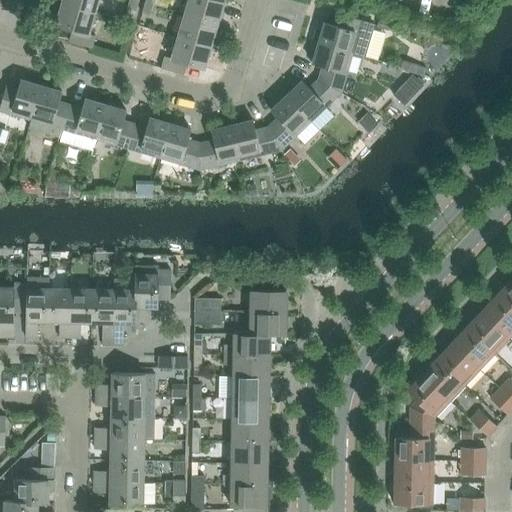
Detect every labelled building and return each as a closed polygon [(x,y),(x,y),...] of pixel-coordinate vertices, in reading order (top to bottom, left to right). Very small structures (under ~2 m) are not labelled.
[(97,0),(62,0),(62,2),(94,12),(97,0)] [(128,0),(126,9),(135,11),(138,1),(134,0),(128,0)] [(187,0),(184,15),(217,24),(223,2),(214,0),(187,0)] [(94,12),(62,2),(55,25),(72,30),(68,42),(91,48),(95,37),(88,35),(94,12)] [(153,6),(144,3),(141,13),(150,16),(153,6)] [(315,42),(318,43),(352,53),(364,57),(373,24),(337,14),(334,25),(324,22),(322,29),(319,28),(315,31),(313,38),(315,42)] [(184,15),(177,36),(210,46),(217,24),(184,15)] [(177,36),(171,59),(164,57),(160,69),(183,75),(187,64),(204,69),(210,46),(177,36)] [(322,67),(318,79),(340,93),(352,53),(318,43),(311,64),(322,67)] [(301,81),(285,96),(310,122),(340,93),(318,79),(308,89),(301,81)] [(0,104),(0,111),(30,120),(41,86),(20,80),(17,90),(5,87),(0,104)] [(28,128),(60,138),(63,130),(70,106),(58,102),(61,92),(41,86),(30,120),(28,128)] [(277,118),(268,127),(280,151),(310,122),(285,96),(270,111),(277,118)] [(63,130),(95,139),(105,105),(84,99),(81,109),(70,106),(63,130)] [(95,139),(127,149),(134,125),(123,121),(126,111),(105,105),(95,139)] [(127,149),(159,158),(170,124),(149,118),(146,128),(134,125),(127,149)] [(252,120),(231,125),(240,160),(280,151),(268,127),(255,131),(252,120)] [(170,124),(159,158),(199,170),(200,144),(187,140),(190,130),(170,124)] [(200,144),(199,170),(240,160),(231,125),(210,130),(213,141),(200,144)] [(136,307),(135,323),(145,324),(145,308),(157,308),(158,299),(170,299),(170,270),(158,270),(157,275),(134,274),(134,280),(134,290),(135,290),(134,308),(136,307)] [(134,280),(113,280),(113,290),(112,346),(123,346),(124,323),(135,323),(136,307),(134,308),(135,290),(134,290),(134,280)] [(511,281),(511,280),(496,296),(511,310),(511,281)] [(14,312),(25,313),(26,288),(26,284),(14,283),(13,288),(0,287),(0,336),(13,337),(14,312)] [(37,322),(48,322),(49,289),(26,288),(25,313),(25,337),(37,338),(37,322)] [(58,338),(69,338),(70,289),(49,289),(48,322),(59,322),(58,338)] [(80,322),(91,323),(92,290),(70,289),(69,338),(80,338),(80,322)] [(101,345),(112,346),(113,290),(92,290),(91,323),(102,323),(101,345)] [(251,290),(250,312),(285,313),(285,291),(251,290)] [(481,312),(509,338),(511,334),(511,310),(496,296),(481,312)] [(194,299),(194,311),(220,312),(220,299),(194,299)] [(194,311),(194,324),(220,324),(220,312),(194,311)] [(250,312),(250,333),(250,334),(269,335),(285,336),(285,313),(250,312)] [(466,328),(494,354),(509,338),(481,312),(466,328)] [(466,328),(451,343),(479,370),(494,354),(466,328)] [(194,355),(202,355),(202,342),(202,333),(194,333),(194,342),(194,355)] [(234,333),(233,356),(268,356),(269,335),(250,334),(250,333),(234,333)] [(451,343),(436,359),(464,385),(479,370),(451,343)] [(193,367),(201,368),(202,355),(194,355),(193,367)] [(158,369),(187,369),(187,356),(158,356),(158,369)] [(233,356),(233,377),(268,378),(268,356),(233,356)] [(422,375),(450,401),(464,385),(436,359),(422,375)] [(95,385),(95,396),(144,397),(154,397),(154,374),(112,373),(111,385),(95,385)] [(410,408),(410,422),(434,422),(434,418),(450,401),(422,375),(406,391),(416,401),(410,408)] [(233,377),(233,399),(268,399),(268,378),(233,377)] [(499,389),(511,401),(511,382),(509,379),(499,389)] [(193,385),(193,397),(201,397),(201,385),(193,385)] [(511,410),(511,401),(499,389),(490,399),(507,416),(511,410)] [(111,407),(111,418),(144,418),(144,397),(95,396),(95,406),(111,407)] [(192,410),(201,410),(201,397),(193,397),(192,410)] [(267,421),(268,399),(233,399),(232,420),(267,421)] [(470,421),(487,437),(497,427),(479,411),(470,421)] [(94,428),(94,439),(143,440),(153,440),(153,418),(144,418),(111,418),(111,428),(94,428)] [(232,442),(267,443),(267,421),(232,420),(232,442)] [(395,437),(395,460),(433,461),(434,422),(410,422),(410,438),(395,437)] [(192,440),(200,441),(200,428),(192,428),(192,440)] [(110,450),(110,461),(143,461),(143,440),(94,439),(94,450),(110,450)] [(200,441),(192,440),(191,453),(200,453),(200,441)] [(232,442),(232,463),(266,464),(267,443),(232,442)] [(461,448),(461,461),(485,462),(485,448),(461,448)] [(395,460),(394,482),(433,483),(433,461),(395,460)] [(94,471),(93,482),(143,483),(143,461),(110,461),(110,471),(94,471)] [(461,475),(485,476),(485,462),(461,461),(461,475)] [(232,463),(231,485),(272,486),(272,474),(270,472),(266,472),(266,464),(232,463)] [(15,479),(15,501),(14,502),(37,503),(37,504),(48,504),(48,492),(53,492),(54,468),(25,467),(25,479),(15,479)] [(190,510),(203,511),(204,477),(191,477),(190,510)] [(172,510),(185,510),(185,481),(172,481),(172,503),(172,510)] [(143,483),(93,482),(93,493),(109,493),(109,505),(142,506),(143,483)] [(433,483),(394,482),(394,505),(432,505),(433,483)] [(272,486),(231,485),(231,508),(266,508),(266,500),(269,500),(272,497),(272,486)] [(460,498),(460,511),(484,511),(484,498),(460,498)] [(4,500),(3,511),(36,511),(37,504),(37,503),(14,502),(15,501),(4,500)]
